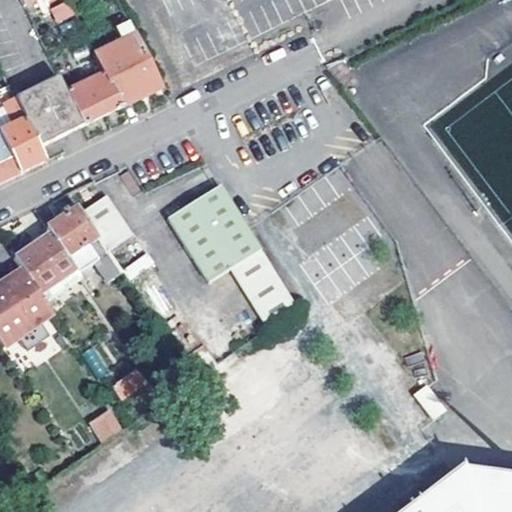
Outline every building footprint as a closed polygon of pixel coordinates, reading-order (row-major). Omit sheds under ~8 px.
[(57,23),(75,14),(66,0),(64,0),(49,9),(57,23)] [(120,110),(161,89),(129,23),(115,30),(121,43),(94,57),(103,75),(120,110)] [(120,110),(103,75),(66,94),(82,128),(120,110)] [(15,104),(38,150),(76,131),(82,128),(66,94),(58,79),(14,100),(15,104)] [(44,162),(38,150),(15,104),(0,112),(0,137),(19,174),(24,172),(44,162)] [(0,183),(14,177),(19,174),(0,137),(0,183)] [(294,221),(352,192),(341,171),(284,200),(294,221)] [(221,188),(170,221),(211,286),(233,271),(270,331),(299,311),(248,229),(221,188)] [(105,197),(80,214),(106,253),(131,236),(105,197)] [(67,216),(74,212),(70,207),(64,211),(67,216)] [(52,235),(67,259),(88,245),(113,280),(121,275),(106,253),(80,214),(77,210),(74,212),(67,216),(48,230),(52,235)] [(67,259),(52,235),(15,260),(23,271),(39,296),(76,271),(73,267),(67,259)] [(146,253),(123,270),(131,281),(154,264),(146,253)] [(76,271),(78,275),(85,271),(80,263),(73,267),(76,271)] [(39,296),(23,271),(6,283),(0,287),(0,343),(4,349),(16,341),(23,350),(47,334),(40,324),(52,316),(45,305),(39,296)] [(94,347),(82,354),(97,378),(109,370),(94,347)] [(122,401),(148,384),(137,368),(111,386),(122,401)] [(195,382),(187,369),(161,386),(169,398),(195,382)] [(428,383),(413,393),(431,421),(446,411),(428,383)] [(104,443),(127,427),(114,408),(91,423),(104,443)] [(511,511),(511,470),(456,463),(392,511),(511,511)] [(30,493),(49,480),(43,470),(24,483),(30,493)]
